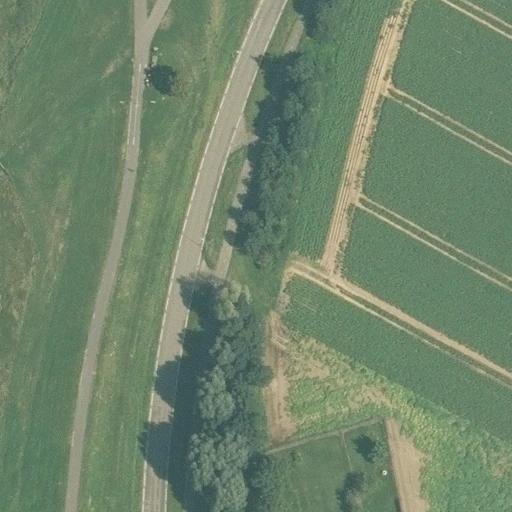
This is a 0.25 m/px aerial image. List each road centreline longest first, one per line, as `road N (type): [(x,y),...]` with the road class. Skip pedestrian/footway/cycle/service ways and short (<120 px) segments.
road 1 (tertiary): [(155,511),(178,310),(228,113),(274,0)]
road 2 (track): [(142,35),(2,163)]
